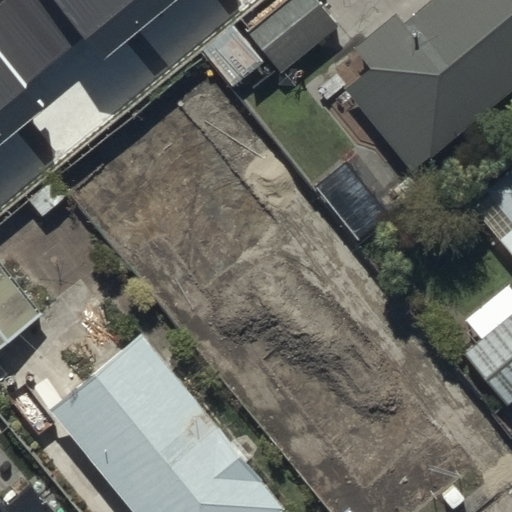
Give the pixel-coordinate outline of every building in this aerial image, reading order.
[(164,0),(59,0),(104,54),(167,2),(164,0)] [(281,71),(336,24),(315,0),(284,0),(248,31),(281,71)] [(413,165),(511,81),(511,0),(429,0),(409,17),(402,9),(359,45),(372,60),(344,84),(413,165)] [(0,44),(0,140),(47,101),(0,44)] [(214,74),(154,119),(209,190),(268,144),(214,74)] [(511,177),(494,192),(501,200),(481,216),(511,251),(511,177)] [(0,351),(48,314),(0,254),(0,351)] [(445,389),(337,256),(239,335),(347,468),(445,389)] [(467,364),(511,416),(511,415),(511,293),(468,330),(485,349),(467,364)] [(217,420),(148,331),(54,404),(137,511),(288,511),(293,508),(221,416),(217,420)] [(0,511),(55,511),(32,484),(5,506),(0,500),(0,511)]
